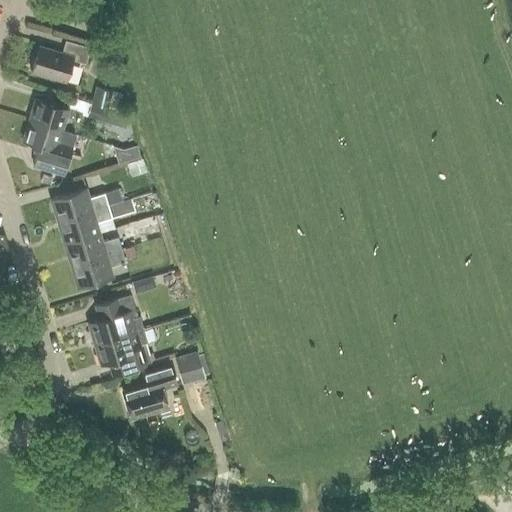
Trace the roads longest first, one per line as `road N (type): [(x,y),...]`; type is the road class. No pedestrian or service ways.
road 1 (residential): [(30,444),(50,400),(53,355),(0,171)]
road 2 (unclassified): [(195,511),(30,444)]
